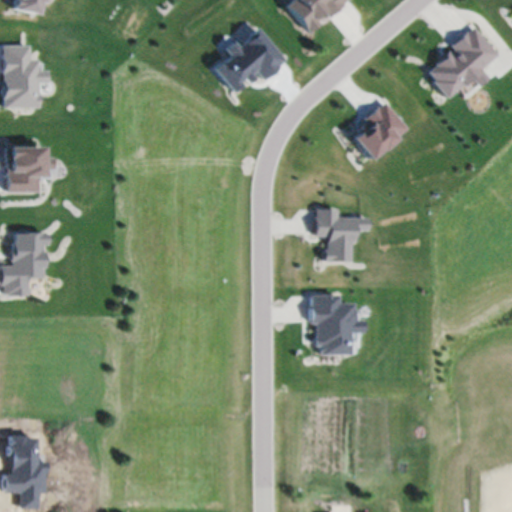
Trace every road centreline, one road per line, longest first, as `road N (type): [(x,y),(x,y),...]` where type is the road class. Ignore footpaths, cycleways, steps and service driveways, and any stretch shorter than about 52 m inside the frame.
road 1 (residential): [(265,326),(269,154),(290,117),(424,0)]
road 2 (residential): [(267,511),(265,326)]
